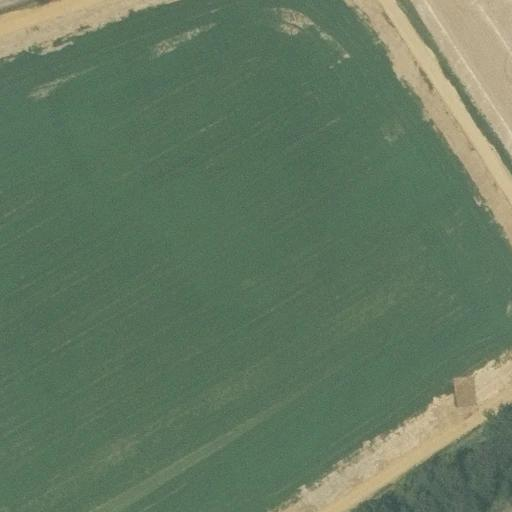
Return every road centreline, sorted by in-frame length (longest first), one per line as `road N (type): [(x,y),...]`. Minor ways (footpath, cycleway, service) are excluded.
road 1 (track): [(387,0),(511,191)]
road 2 (track): [(511,397),(334,511)]
